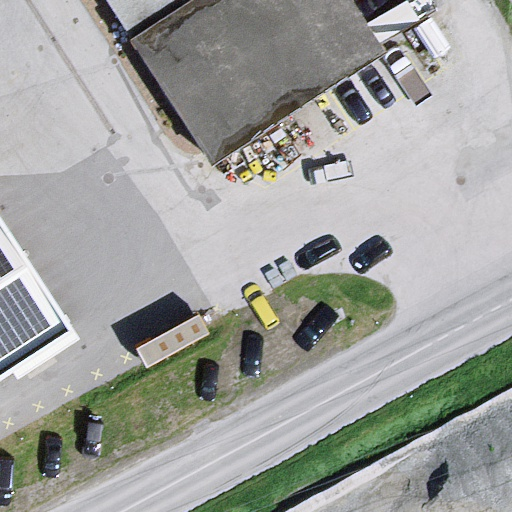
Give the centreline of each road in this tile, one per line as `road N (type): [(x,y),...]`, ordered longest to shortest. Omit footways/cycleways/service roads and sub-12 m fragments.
road 1 (tertiary): [(119,511),(511,301)]
road 2 (unknown): [(450,334),(337,116)]
